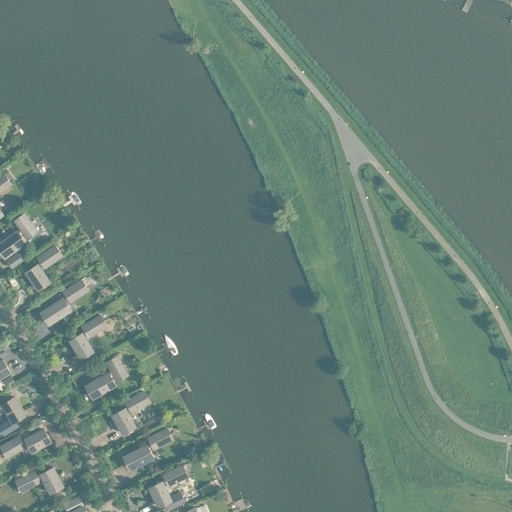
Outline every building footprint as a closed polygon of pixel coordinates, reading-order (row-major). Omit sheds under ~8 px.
[(3,169),(0,171),(0,211),(3,210),(0,206),(0,185),(10,178),(3,169)] [(26,232),(35,226),(23,209),(14,215),(20,224),(17,226),(17,225),(0,237),(0,247),(4,252),(25,237),(20,230),(23,227),(26,232)] [(54,241),(37,253),(40,258),(37,260),(37,259),(25,267),(37,284),(49,276),(39,263),(43,261),(43,262),(61,250),(54,241)] [(6,256),(11,262),(21,254),(17,248),(6,256)] [(81,275),(63,287),(66,292),(63,294),(62,293),(40,307),(48,319),(70,305),(65,297),(68,295),(69,296),(86,285),(81,275)] [(99,311),(81,322),(84,327),(81,328),(69,335),(80,353),(92,346),(83,332),(87,330),(87,331),(105,320),(99,311)] [(61,317),(51,323),(55,329),(64,323),(61,317)] [(95,347),(83,354),(87,361),(99,353),(95,347)] [(116,375),(126,370),(115,351),(106,357),(111,366),(108,368),(107,367),(85,380),(92,393),(114,380),(110,372),(113,370),(116,375)] [(1,354),(0,355),(0,371),(9,366),(1,354)] [(10,370),(2,375),(6,382),(14,377),(10,370)] [(8,384),(0,388),(0,392),(2,396),(12,390),(8,384)] [(143,387),(125,397),(127,402),(124,404),(124,403),(111,410),(122,428),(134,421),(126,407),(129,405),(130,406),(149,396),(143,387)] [(10,413),(12,417),(14,415),(24,410),(13,392),(1,399),(1,400),(0,400),(0,406),(1,406),(0,405),(3,403),(10,413)] [(152,410),(143,415),(146,420),(154,416),(152,410)] [(10,413),(0,419),(0,426),(2,430),(18,421),(14,415),(12,417),(10,413)] [(28,420),(32,426),(40,421),(37,416),(28,420)] [(31,446),(49,436),(42,423),(24,434),(24,435),(21,437),(18,431),(0,441),(0,442),(5,451),(24,441),(23,440),(26,438),(31,446)] [(166,424),(147,434),(150,439),(146,441),(146,440),(122,451),(129,464),(152,452),(148,444),(152,442),(152,443),(171,434),(166,424)] [(147,459),(146,462),(147,464),(148,466),(151,467),(153,466),(154,463),(154,461),(152,459),(149,458),(147,459)] [(167,480),(186,471),(181,461),(162,470),(164,475),(161,477),(161,476),(148,482),(157,501),(170,495),(163,480),(166,479),(167,480)] [(42,473),(49,487),(61,481),(52,462),(39,469),(40,469),(36,471),(34,466),(15,476),(20,485),(39,476),(38,475),(42,473)] [(61,483),(51,488),(54,494),(64,489),(61,483)] [(87,511),(78,492),(63,499),(68,508),(58,511),(53,511),(51,505),(41,510),(41,511),(87,511)] [(160,503),(150,508),(151,511),(155,511),(162,509),(160,503)] [(196,511),(193,503),(183,508),(184,511),(180,511),(179,508),(170,511),(196,511)]
